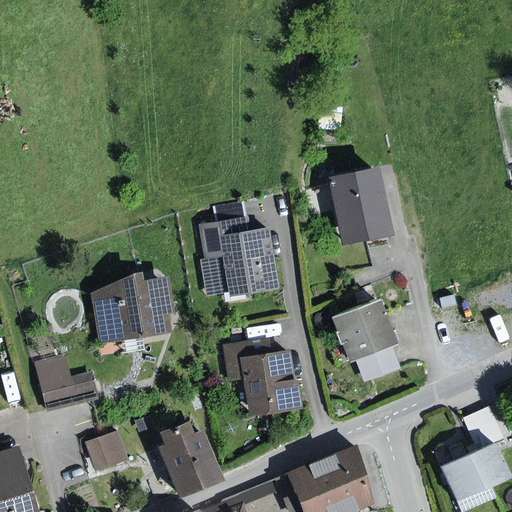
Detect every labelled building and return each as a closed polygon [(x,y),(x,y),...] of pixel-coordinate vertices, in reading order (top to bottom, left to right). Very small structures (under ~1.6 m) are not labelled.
[(383,169),(331,179),(344,247),(367,242),(396,237),(383,169)] [(249,218),(200,226),(205,261),(225,257),(232,297),(280,289),(271,230),(251,233),(249,218)] [(373,268),(367,242),(344,247),(336,249),(341,274),(373,268)] [(140,274),(92,294),(100,344),(171,335),(180,317),(172,278),(146,283),(145,273),(140,274)] [(367,291),(355,294),(358,304),(370,300),(367,291)] [(445,295),(430,298),(433,308),(447,305),(445,295)] [(384,299),(334,317),(339,329),(335,331),(340,346),(345,344),(351,360),(356,358),(394,344),(399,342),(384,299)] [(274,339),(224,346),(229,379),(247,376),(252,414),(304,407),(296,350),(276,353),(274,339)] [(404,370),(394,344),(356,358),(365,383),(404,370)] [(65,356),(34,363),(47,413),(101,400),(94,372),(71,377),(65,356)] [(18,385),(4,390),(10,410),(25,405),(18,385)] [(461,418),(474,447),(490,440),(500,436),(486,407),(461,418)] [(151,416),(136,422),(140,433),(156,427),(151,416)] [(192,424),(165,435),(169,445),(162,447),(183,499),(227,482),(207,431),(197,435),(192,424)] [(119,432),(86,443),(96,472),(129,461),(119,432)] [(474,447),(435,464),(450,498),(505,474),(490,440),(474,447)] [(0,511),(41,511),(22,445),(0,451),(0,511)] [(283,473),(303,511),(360,511),(378,505),(356,445),(283,473)] [(482,511),(499,511),(493,498),(479,504),(482,511)] [(254,511),(250,502),(222,511),(254,511)]
